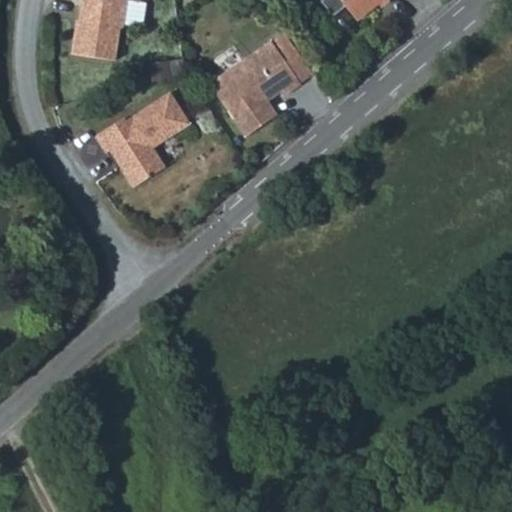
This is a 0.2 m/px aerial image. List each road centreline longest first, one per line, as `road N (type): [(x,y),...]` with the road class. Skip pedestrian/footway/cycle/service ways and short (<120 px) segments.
road 1 (residential): [(194,255),(489,0)]
road 2 (residential): [(148,294),(73,192),(30,115),(24,76),(31,0)]
road 3 (unclassified): [(0,426),(148,294)]
